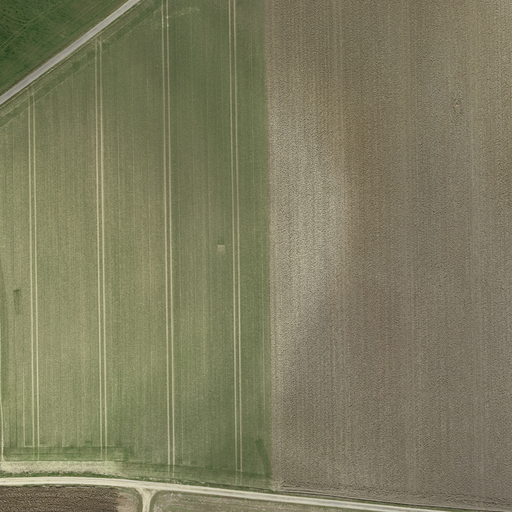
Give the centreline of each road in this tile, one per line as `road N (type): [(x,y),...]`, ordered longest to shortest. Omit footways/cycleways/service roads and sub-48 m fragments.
road 1 (track): [(403,511),(68,478),(0,480)]
road 2 (track): [(0,99),(135,0)]
